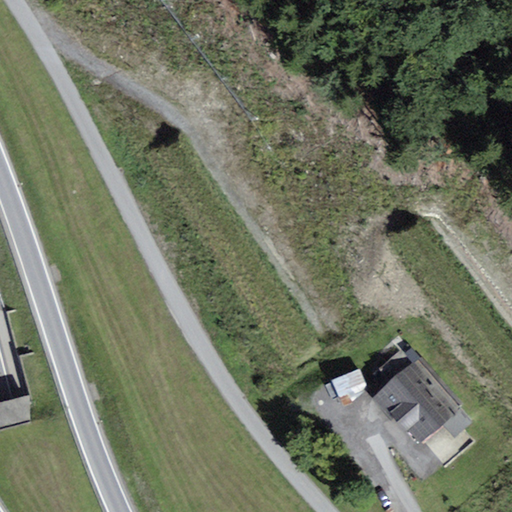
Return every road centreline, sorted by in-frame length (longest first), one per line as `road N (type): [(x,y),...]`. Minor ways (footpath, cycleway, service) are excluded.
road 1 (track): [(326,511),(205,356),(14,0)]
road 2 (tertiary): [(120,511),(0,175)]
